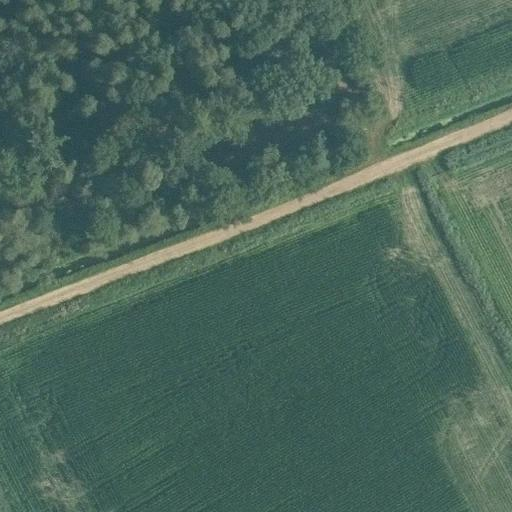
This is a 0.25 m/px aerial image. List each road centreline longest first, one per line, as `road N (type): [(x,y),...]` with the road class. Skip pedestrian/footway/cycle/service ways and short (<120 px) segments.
road 1 (track): [(0,316),(511,117)]
road 2 (track): [(21,87),(101,112),(148,103),(324,39)]
road 3 (track): [(309,0),(382,167)]
